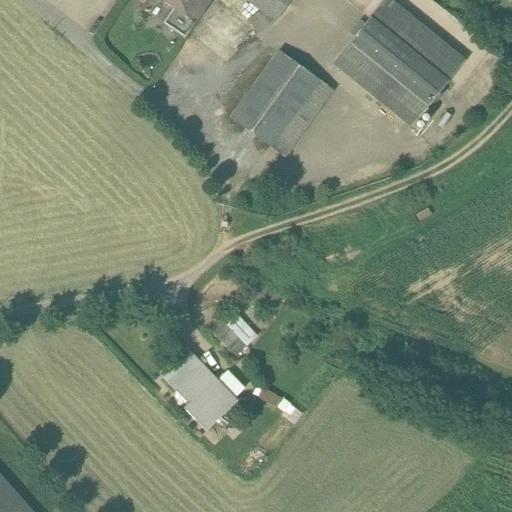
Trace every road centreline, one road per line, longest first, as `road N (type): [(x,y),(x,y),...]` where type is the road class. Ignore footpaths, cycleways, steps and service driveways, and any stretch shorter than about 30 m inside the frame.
road 1 (track): [(218,253),(410,185),(455,161),(511,98)]
road 2 (track): [(0,312),(177,285),(218,253),(222,173)]
